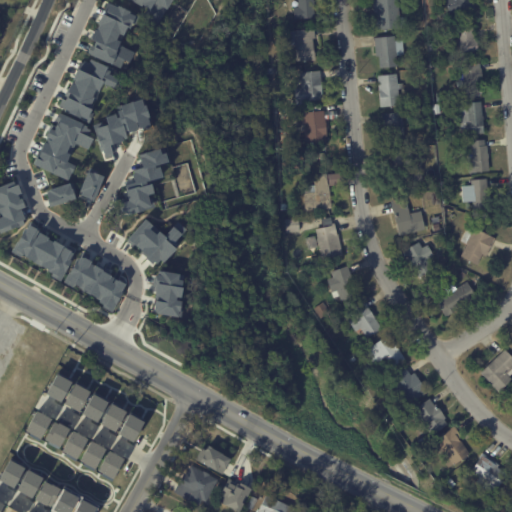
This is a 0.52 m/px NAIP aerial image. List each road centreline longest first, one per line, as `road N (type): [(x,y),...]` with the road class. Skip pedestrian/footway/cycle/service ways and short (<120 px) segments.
road 1 (residential): [(511,438),(468,398),(365,228),(342,0)]
road 2 (secondary): [(416,511),(0,280)]
road 3 (residential): [(194,392),(130,511)]
